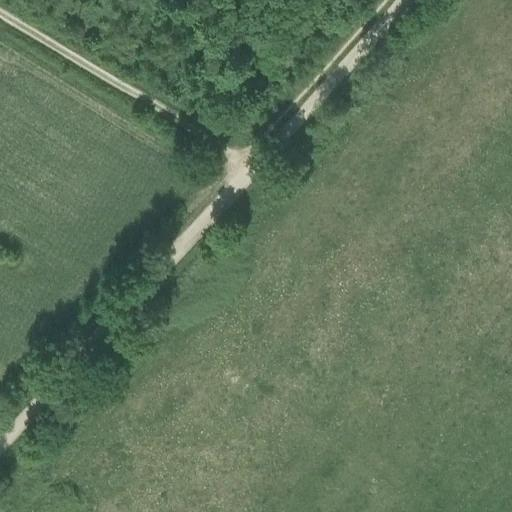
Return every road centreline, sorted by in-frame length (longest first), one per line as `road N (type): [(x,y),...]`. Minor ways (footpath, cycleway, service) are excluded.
road 1 (track): [(0,458),(249,171)]
road 2 (track): [(249,171),(0,18)]
road 3 (track): [(249,171),(408,0)]
